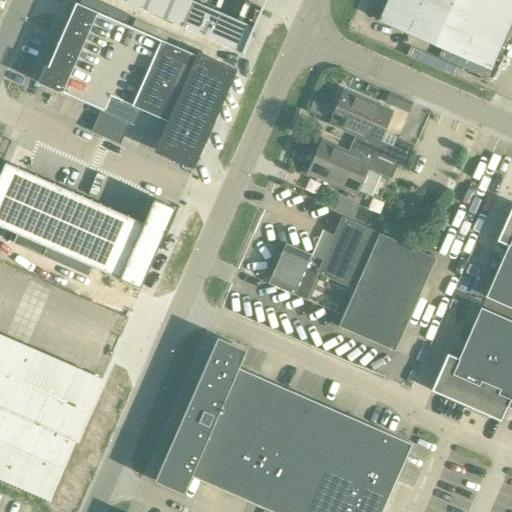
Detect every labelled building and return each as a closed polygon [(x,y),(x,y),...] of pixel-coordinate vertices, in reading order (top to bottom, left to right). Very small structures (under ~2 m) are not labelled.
[(261,13),(259,12),(252,27),(191,0),(121,0),(243,53),(255,27),(261,13)] [(511,0),(387,0),(379,20),(491,70),(511,21),(511,0)] [(236,71),(199,55),(198,56),(76,3),(48,68),(45,66),(38,83),(59,92),(104,111),(97,126),(120,136),(133,106),(169,122),(156,151),(193,167),(206,138),(236,71)] [(385,103),(409,113),(414,103),(390,92),(385,103)] [(393,147),(380,141),(391,114),(343,94),(331,121),(357,133),(353,144),(399,164),(400,164),(406,167),(415,146),(397,138),(393,147)] [(330,119),(334,108),(315,100),(311,111),(330,119)] [(399,164),(353,144),(348,155),(321,144),(310,172),(358,192),(368,170),(392,180),(399,164)] [(144,224),(6,163),(0,177),(0,265),(126,321),(177,207),(155,200),(144,224)] [(359,207),(339,198),(335,210),(354,218),(359,207)] [(511,208),(498,242),(508,246),(486,297),(511,308),(511,208)] [(323,261),(286,245),(269,285),(306,301),(317,274),(355,291),(339,327),(396,352),(437,259),(342,218),(323,261)] [(479,412),(511,338),(511,321),(481,308),(459,359),(448,354),(432,391),(479,412)] [(0,334),(0,481),(49,502),(103,380),(0,334)] [(247,350),(218,338),(155,481),(184,494),(247,350)] [(511,338),(479,412),(501,422),(508,407),(511,408),(511,338)] [(239,368),(226,399),(216,422),(252,438),(276,384),(239,368)] [(276,384),(252,438),(289,454),(312,400),(276,384)] [(312,400),(289,454),(325,470),(349,416),(312,400)] [(349,416),(325,470),(389,498),(412,444),(349,416)] [(206,446),(192,476),(229,492),(252,438),(216,422),(206,446)] [(289,454),(252,438),(229,492),(265,508),(289,454)] [(289,454),(265,508),(273,511),(306,511),(325,470),(289,454)] [(325,470),(306,511),(382,511),(389,498),(325,470)]
